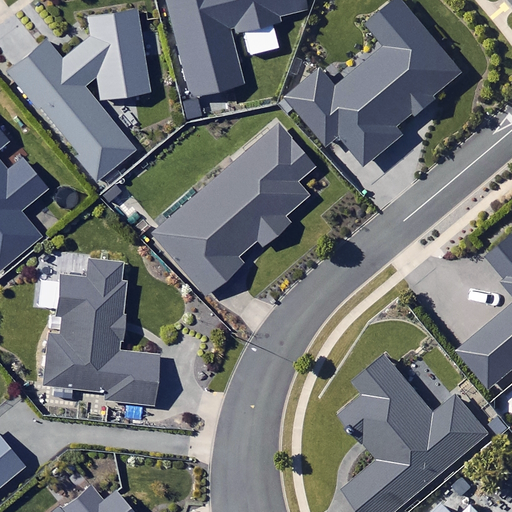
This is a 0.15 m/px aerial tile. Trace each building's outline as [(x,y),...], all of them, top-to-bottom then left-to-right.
[(161,0),(183,94),(236,82),(225,31),(239,28),(245,54),(274,47),(267,17),(299,9),(297,0),(161,0)] [(462,72),(400,0),(392,0),(365,24),(384,46),(335,87),(320,69),(286,98),(327,146),(340,135),(366,166),(402,136),(395,128),(462,72)] [(130,149),(86,92),(85,78),(93,78),(96,98),(146,92),(129,6),(82,14),(85,32),(56,54),(42,37),(3,68),(39,115),(42,113),(93,178),(130,149)] [(310,164),(271,122),(148,236),(202,294),(237,263),(231,257),(253,237),(258,242),(305,198),(290,182),(310,164)] [(0,144),(3,142),(0,138),(0,267),(37,236),(16,211),(44,188),(20,159),(3,172),(0,168),(0,144)] [(511,232),(484,256),(502,277),(497,280),(511,297),(511,304),(457,351),(491,391),(511,372),(511,232)] [(119,262),(85,260),(84,277),(54,275),(51,332),(45,331),(42,387),(99,389),(99,400),(148,403),(151,353),(114,351),(119,262)] [(455,394),(434,412),(383,353),(352,379),(363,393),(339,414),(377,458),(342,488),(362,511),(391,511),(486,431),(455,394)] [(0,499),(0,500),(28,477),(0,443),(0,499)] [(127,511),(110,493),(106,497),(91,481),(61,508),(64,511),(127,511)] [(462,511),(453,511),(439,497),(424,511),(480,511),(471,503),(462,511)]
